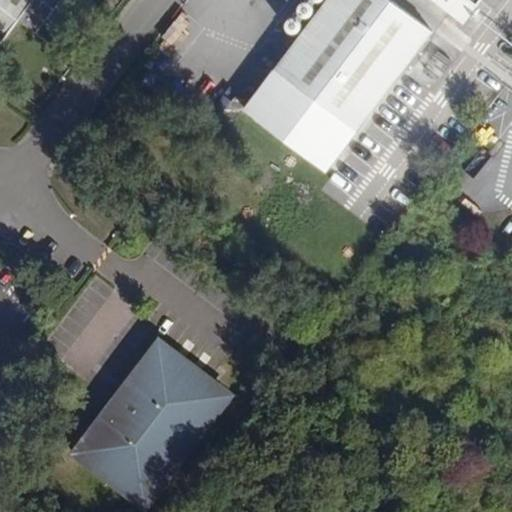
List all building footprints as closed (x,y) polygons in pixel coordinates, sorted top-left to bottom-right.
[(34,38),(62,0),(0,0),(0,47),(17,25),(34,38)] [(276,70),(357,131),(439,23),(408,0),(328,0),(276,70)] [(432,0),(463,23),(480,0),(432,0)] [(425,69),(438,80),(452,62),(438,52),(425,69)] [(357,131),(276,70),(261,90),(342,151),(357,131)] [(379,129),(393,139),(401,129),(387,119),(379,129)] [(145,508),(232,398),(162,343),(75,453),(145,508)]
